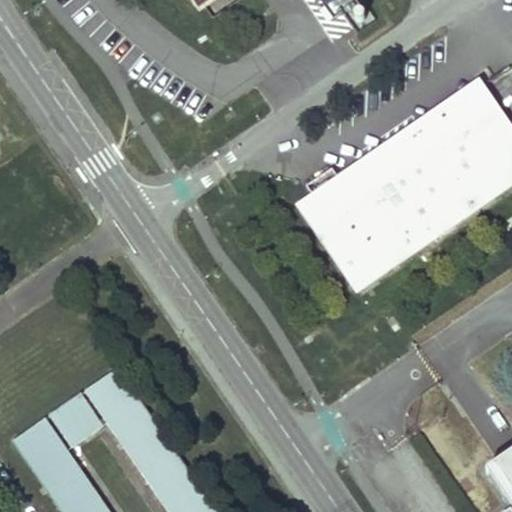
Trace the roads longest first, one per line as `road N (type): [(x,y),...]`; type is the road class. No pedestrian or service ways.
road 1 (residential): [(462,0),(139,221)]
road 2 (tertiary): [(335,511),(139,221)]
road 3 (tertiary): [(139,221),(0,18)]
road 4 (residential): [(139,221),(0,312)]
